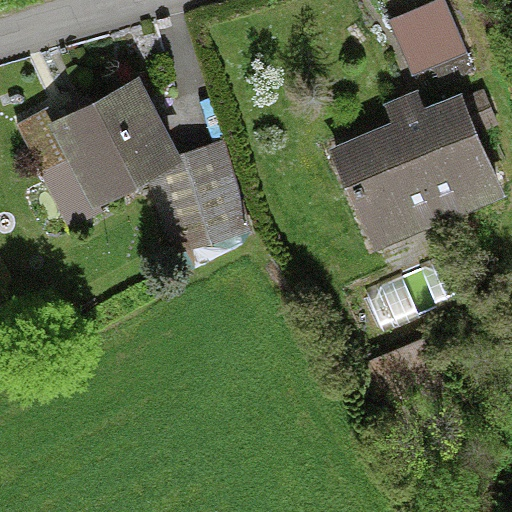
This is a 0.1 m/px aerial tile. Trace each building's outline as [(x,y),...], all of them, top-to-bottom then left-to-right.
[(463,53),(439,0),(434,0),(384,22),(408,77),(463,53)] [(90,196),(169,154),(132,84),(53,126),(45,111),(14,127),(67,227),(98,210),(90,196)] [(494,189),(456,99),(332,153),(371,242),(494,189)] [(212,162),(158,178),(176,239),(231,222),(212,162)] [(427,361),(417,340),(340,376),(348,394),(427,361)]
